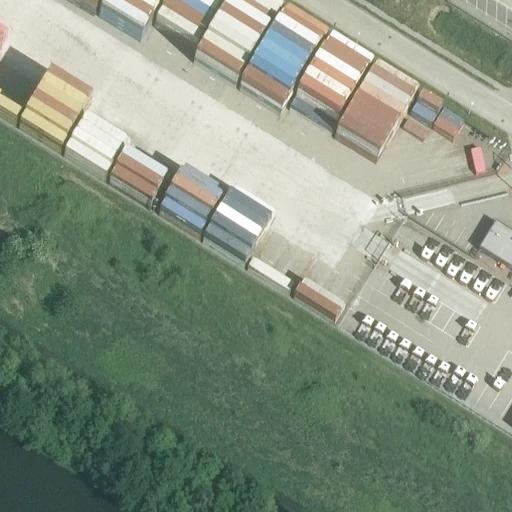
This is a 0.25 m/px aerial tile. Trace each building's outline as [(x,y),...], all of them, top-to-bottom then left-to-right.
[(172,0),(169,6),(212,31),(230,0),(172,0)] [(234,0),(214,37),(256,60),(280,17),(249,0),(234,0)] [(387,146),(418,94),(331,42),(305,84),(340,105),(345,98),(355,104),(345,120),(387,146)] [(74,149),(94,104),(51,85),(32,131),(74,149)] [(164,201),(177,180),(136,156),(124,178),(164,201)] [(171,198),(162,216),(202,238),(211,221),(171,198)] [(511,234),(495,224),(478,251),(511,272),(511,234)] [(257,264),(253,272),(294,293),(298,285),(257,264)]
